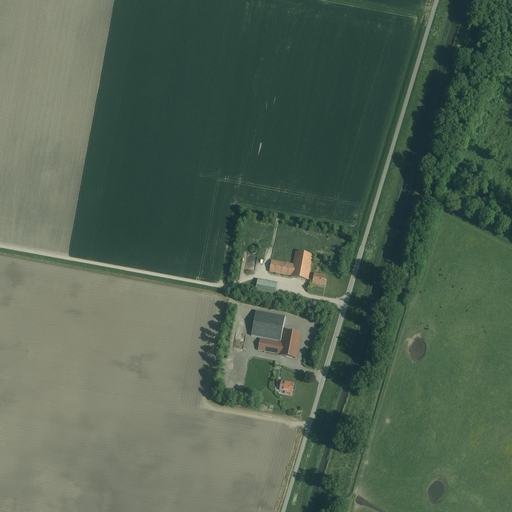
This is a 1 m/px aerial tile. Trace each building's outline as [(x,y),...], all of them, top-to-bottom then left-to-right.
[(308,279),(309,276),(312,255),(296,252),(293,265),(272,260),(269,272),(291,276),(291,277),(308,280),(308,279)] [(256,258),(248,256),(246,268),(254,269),(256,258)] [(314,274),(314,277),(309,276),(308,279),(313,280),(312,283),(324,285),(326,276),(314,274)] [(275,295),(277,283),(258,279),(256,291),(275,295)] [(256,311),(251,336),(281,341),(285,317),(256,311)] [(234,346),(241,347),(244,332),(237,331),(234,346)] [(296,359),(301,334),(284,331),(282,343),(260,339),(258,350),(280,354),(280,355),(296,359)] [(292,392),(293,383),(281,381),(280,390),(292,392)]
